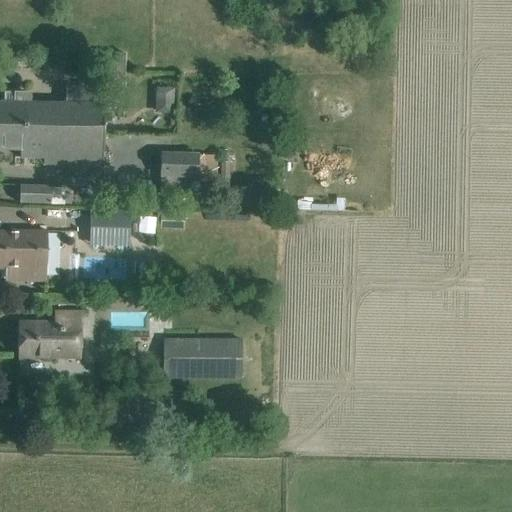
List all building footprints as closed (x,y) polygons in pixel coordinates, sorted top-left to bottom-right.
[(123,91),(124,55),(103,54),(102,91),(123,91)] [(65,86),(65,104),(100,104),(100,87),(65,86)] [(174,113),(175,89),(158,88),(157,113),(174,113)] [(38,165),(58,165),(101,166),(102,105),(100,104),(65,104),(26,103),(27,92),(5,92),(5,103),(0,102),(0,149),(20,150),(20,158),(38,158),(38,165)] [(216,157),(197,156),(162,155),(160,194),(183,195),(184,178),(196,178),(197,177),(215,177),(216,157)] [(237,186),(236,205),(261,206),(262,187),(237,186)] [(64,205),(64,189),(20,187),(19,203),(64,205)] [(136,236),(137,212),(130,211),(90,210),(90,235),(89,246),(129,248),(129,235),(136,236)] [(185,214),(160,214),(160,228),(184,229),(185,214)] [(5,282),(25,282),(47,282),(48,232),(0,231),(0,269),(5,269),(5,282)] [(79,314),(76,314),(56,314),(56,325),(20,325),(20,357),(79,357),(79,314)] [(241,338),(241,342),(163,340),(163,378),(268,380),(269,339),(241,338)]
